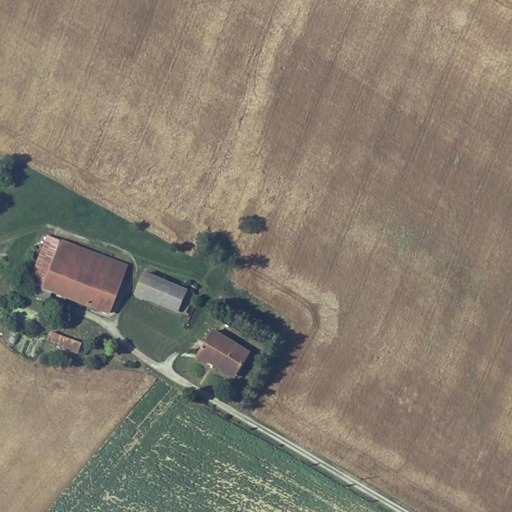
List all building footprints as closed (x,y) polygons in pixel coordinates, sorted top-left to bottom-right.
[(66,257),(71,239),(60,236),(38,294),(62,303),(66,293),(124,315),(134,282),(66,257)] [(134,282),(140,266),(71,239),(66,257),(134,282)] [(196,294),(199,285),(156,270),(149,289),(192,304),(196,294)] [(199,285),(196,294),(205,297),(208,288),(199,285)] [(229,324),(215,348),(227,355),(228,352),(254,367),(267,345),(229,324)] [(55,335),(61,338),(84,350),(88,342),(59,327),(55,335)] [(250,374),(254,367),(228,352),(227,355),(215,348),(213,352),(250,374)]
